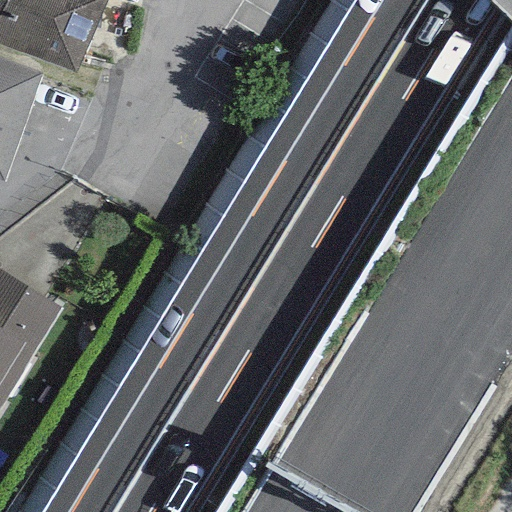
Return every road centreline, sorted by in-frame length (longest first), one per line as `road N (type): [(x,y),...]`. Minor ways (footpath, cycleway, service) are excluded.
road 1 (motorway): [(434,0),(121,511)]
road 2 (motorway): [(315,511),(511,190)]
road 3 (residential): [(204,0),(139,158),(108,181)]
